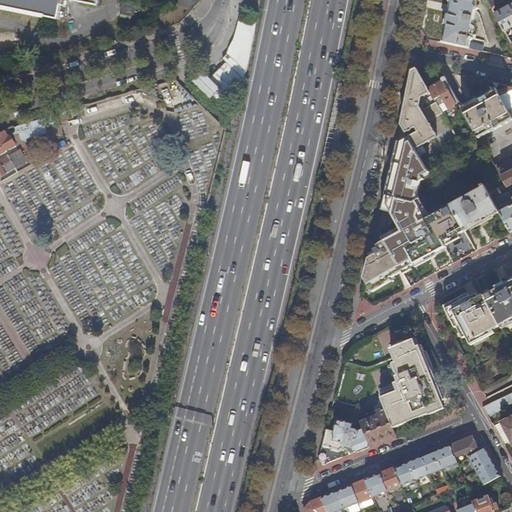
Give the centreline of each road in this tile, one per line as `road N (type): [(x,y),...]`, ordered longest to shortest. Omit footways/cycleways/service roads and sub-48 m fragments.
road 1 (trunk): [(293,0),(170,511)]
road 2 (trunk): [(213,511),(333,0)]
road 3 (tertiary): [(321,336),(388,47)]
road 4 (residential): [(0,114),(197,54),(211,27)]
road 5 (residential): [(281,490),(307,489),(476,418)]
road 6 (tertiary): [(281,490),(321,336)]
road 7 (residential): [(476,418),(411,301)]
road 8 (residential): [(511,74),(388,47)]
